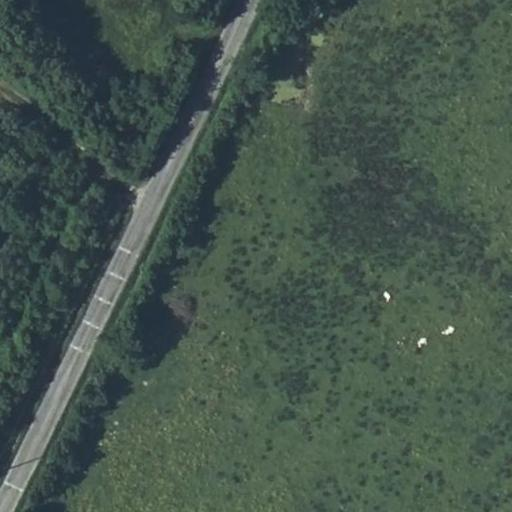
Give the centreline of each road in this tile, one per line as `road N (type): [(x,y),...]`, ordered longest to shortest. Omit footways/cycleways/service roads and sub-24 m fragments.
road 1 (unclassified): [(249,0),(0,511)]
road 2 (track): [(0,89),(153,196)]
